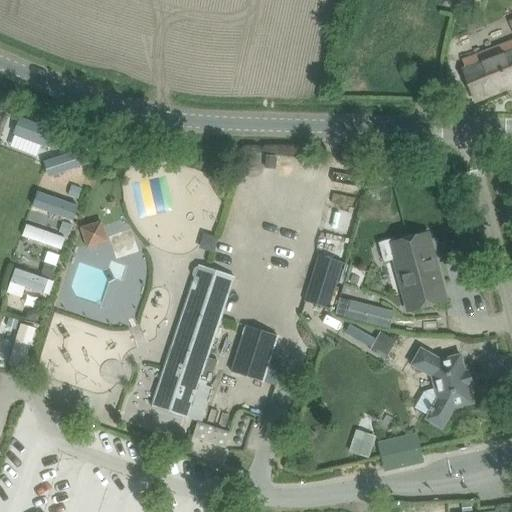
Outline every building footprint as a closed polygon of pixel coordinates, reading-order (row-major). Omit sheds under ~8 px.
[(432,0),(359,0),(359,25),(416,26),(416,1),(432,1),(432,0)] [(511,86),(511,19),(511,20),(511,21),(511,49),(484,61),(481,54),(463,61),(466,69),(463,70),(468,82),(476,101),(511,86)] [(6,110),(4,119),(11,121),(14,112),(6,110)] [(0,126),(0,144),(19,151),(24,135),(0,126)] [(32,153),(55,160),(59,146),(36,139),(32,153)] [(44,163),(39,178),(63,185),(68,170),(44,163)] [(128,181),(135,215),(154,211),(146,177),(128,181)] [(27,193),(23,208),(61,217),(65,201),(27,193)] [(328,227),(329,197),(314,196),(312,226),(328,227)] [(16,220),(10,235),(48,251),(54,236),(16,220)] [(109,242),(102,220),(81,226),(88,248),(109,242)] [(65,225),(62,233),(68,236),(72,227),(65,225)] [(203,247),(206,232),(192,230),(189,244),(203,247)] [(428,234),(396,242),(409,293),(404,294),(409,311),(446,301),(437,269),(435,269),(433,260),(435,260),(428,234)] [(48,252),(45,262),(58,266),(62,256),(48,252)] [(305,301),(329,309),(343,262),(320,255),(305,301)] [(16,286),(35,295),(43,279),(7,262),(0,278),(0,293),(10,299),(16,286)] [(46,264),(42,275),(51,277),(54,267),(46,264)] [(201,422),(208,403),(213,389),(199,384),(201,378),(211,381),(218,360),(209,357),(230,294),(235,277),(199,265),(199,266),(195,268),(193,274),(194,278),(152,406),(198,421),(201,422)] [(377,307),(373,322),(389,326),(392,310),(377,307)] [(0,345),(22,349),(26,321),(0,316),(0,345)] [(231,372),(265,382),(279,335),(245,325),(231,372)] [(366,330),(358,348),(375,355),(383,337),(366,330)] [(412,365),(432,376),(438,399),(433,408),(431,407),(429,410),(431,412),(427,419),(443,428),(454,409),(474,403),(469,386),(473,385),(469,371),(465,372),(461,355),(441,360),(421,349),(412,365)] [(363,350),(357,361),(365,365),(371,355),(363,350)] [(198,421),(193,437),(225,448),(230,432),(201,422),(198,421)] [(82,443),(86,433),(76,430),(72,439),(82,443)] [(423,463),(416,434),(379,442),(385,468),(401,465),(402,468),(423,463)] [(357,435),(351,452),(370,459),(376,441),(357,435)]
